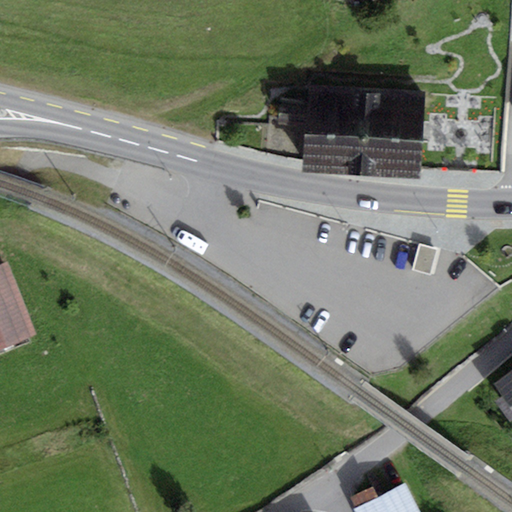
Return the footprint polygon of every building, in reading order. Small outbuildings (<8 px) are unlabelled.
[(423,96),(313,88),(311,105),(284,103),(283,119),(311,122),(307,166),(417,174),(423,96)] [(441,241),(417,235),(409,265),(433,271),(441,241)] [(11,269),(0,272),(0,353),(36,341),(11,269)] [(511,373),(494,386),(511,411),(511,373)] [(417,511),(404,483),(355,507),(357,511),(417,511)]
